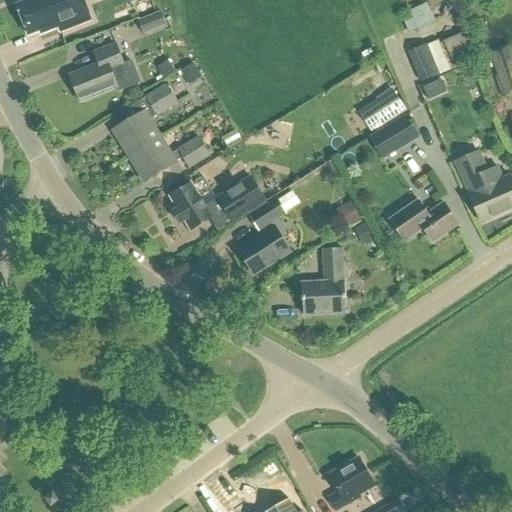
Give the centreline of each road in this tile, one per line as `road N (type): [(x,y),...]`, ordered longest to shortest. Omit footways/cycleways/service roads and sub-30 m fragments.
road 1 (tertiary): [(317,380),(150,284),(101,245),(49,180)]
road 2 (unclassified): [(317,380),(511,251)]
road 3 (unclassified): [(142,511),(317,380)]
road 4 (tertiary): [(468,511),(398,438),(317,380)]
